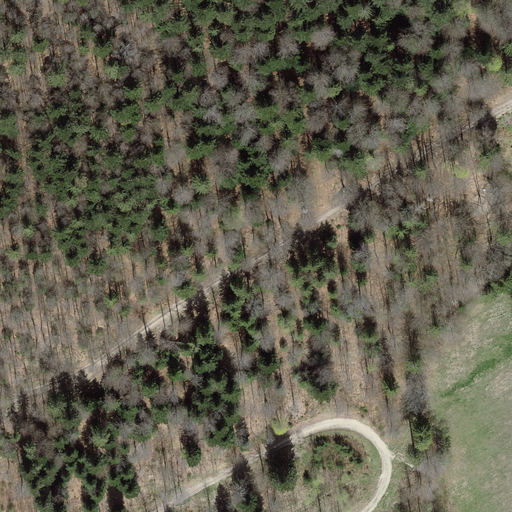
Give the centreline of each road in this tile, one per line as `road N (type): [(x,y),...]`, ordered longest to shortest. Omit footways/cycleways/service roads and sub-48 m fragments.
road 1 (track): [(511,101),(75,378),(0,406)]
road 2 (track): [(154,511),(300,433),(339,423),(372,434),(390,464),(384,492),(366,511)]
